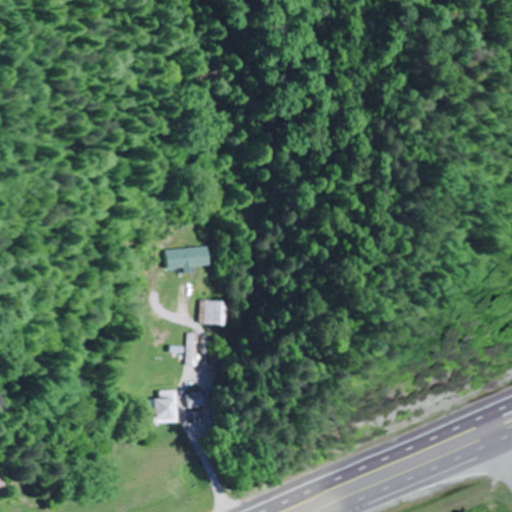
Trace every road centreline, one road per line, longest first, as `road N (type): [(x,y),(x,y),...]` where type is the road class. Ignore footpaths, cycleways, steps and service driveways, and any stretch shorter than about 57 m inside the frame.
road 1 (trunk): [(511,399),(243,511)]
road 2 (trunk): [(334,511),(511,436)]
